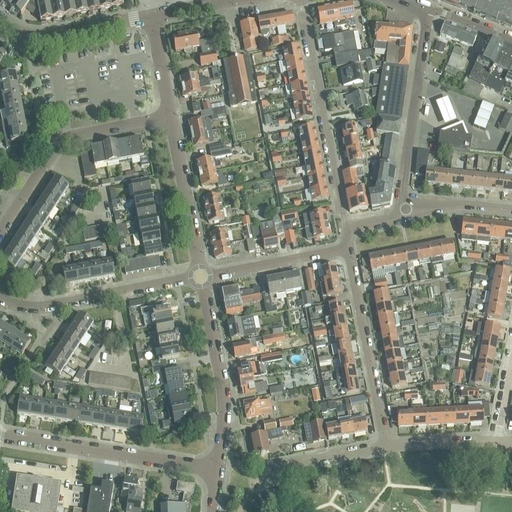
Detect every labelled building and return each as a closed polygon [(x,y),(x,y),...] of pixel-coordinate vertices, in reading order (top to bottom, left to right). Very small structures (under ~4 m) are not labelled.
[(11,9),(16,0),(2,0),(1,3),(2,3),(0,5),(0,7),(2,9),(5,5),(11,9)] [(25,9),(30,0),(16,0),(11,9),(12,10),(9,13),(12,15),(15,12),(21,16),(25,9)] [(52,20),(48,0),(36,3),(32,0),(30,0),(25,9),(34,15),(39,15),(40,22),(41,22),(42,26),(46,25),(45,22),(52,20)] [(64,18),(60,0),(50,0),(48,0),(52,20),(53,20),(54,24),(57,23),(57,19),(64,18)] [(76,16),(72,0),(60,0),(64,18),(65,18),(66,21),(69,21),(69,17),(76,16)] [(88,13),(85,0),(72,0),(76,16),(77,15),(78,19),(81,18),(80,15),(88,13)] [(99,11),(97,0),(85,0),(88,13),(89,13),(89,17),(93,16),(92,12),(99,11)] [(111,9),(109,0),(97,0),(99,11),(100,11),(101,15),(105,14),(104,10),(111,9)] [(123,6),(122,0),(109,0),(111,9),(112,8),(113,12),(116,12),(116,8),(123,6)] [(511,28),(511,0),(441,0),(443,1),(442,2),(458,8),(459,7),(486,19),(485,20),(502,28),(503,25),(511,28)] [(356,27),(352,4),(336,6),(335,5),(332,6),(331,7),(329,8),(328,7),(325,7),(325,9),(317,10),(320,26),(333,24),(334,29),(347,26),(347,28),(356,27)] [(268,31),(294,26),(292,15),(258,21),(260,32),(261,32),(261,35),(264,37),(267,36),(269,34),(268,31)] [(258,39),(254,22),(241,25),(246,52),(255,50),(254,40),(258,39)] [(477,36),(445,24),(440,36),(472,48),(477,36)] [(399,137),(407,79),(412,28),(389,26),(389,28),(377,27),(374,44),(375,44),(375,50),(387,52),(385,65),(383,65),(375,119),(378,119),(376,133),(386,135),(381,165),(379,165),(379,170),(372,169),(370,181),(377,182),(375,193),(368,194),(372,211),(379,209),(379,208),(390,206),(395,167),(394,167),(398,137),(399,137)] [(178,38),(173,39),(176,53),(184,51),(185,55),(186,56),(190,55),(192,53),(191,50),(201,48),(202,56),(199,57),(201,67),(212,65),(212,68),(218,67),(220,66),(219,62),(217,62),(216,58),(220,57),(216,39),(197,43),(196,35),(190,36),(190,33),(178,36),(178,38)] [(359,64),(353,34),(341,36),(345,54),(334,56),(336,68),(359,64)] [(337,50),(334,37),(334,36),(322,38),(325,52),(333,50),(337,50)] [(345,54),(341,36),(334,37),(337,50),(333,50),(334,56),(345,54)] [(280,46),(288,45),(287,37),(279,39),(280,46)] [(280,46),(279,39),(271,40),(272,47),(280,46)] [(468,81),(462,93),(478,100),(484,88),(500,95),(505,85),(511,87),(511,50),(487,40),(487,41),(477,61),(469,79),(468,81)] [(442,55),(445,46),(437,43),(434,52),(442,55)] [(301,58),(299,47),(278,51),(280,57),(284,56),(285,62),(301,58)] [(453,75),(463,52),(454,48),(452,54),(449,53),(444,67),(446,68),(444,72),(453,75)] [(373,61),(370,51),(364,52),(366,63),(373,61)] [(366,63),(364,52),(357,53),(359,64),(366,63)] [(256,103),(248,56),(247,56),(247,58),(238,59),(238,55),(232,56),(232,60),(224,61),(223,60),(229,93),(228,94),(230,108),(256,103)] [(303,71),(301,58),(285,62),(286,69),(282,70),(283,75),(287,74),(303,71)] [(376,72),(374,61),(373,61),(366,63),(368,74),(376,72)] [(362,83),(359,68),(340,71),(343,87),(362,83)] [(306,83),(304,71),(303,71),(287,74),(290,86),(306,83)] [(17,85),(17,83),(21,82),(20,77),(16,78),(15,74),(0,76),(0,87),(0,89),(17,85)] [(209,84),(208,79),(198,81),(196,76),(180,80),(182,89),(209,84)] [(200,95),(199,90),(210,88),(220,86),(220,82),(209,84),(182,89),(184,99),(200,95)] [(308,95),(306,83),(290,86),(292,98),(308,95)] [(19,96),(19,94),(23,93),(22,88),(18,89),(17,85),(0,89),(2,100),(19,96)] [(269,98),(267,91),(259,93),(260,100),(264,99),(269,98)] [(367,109),(364,94),(346,98),(348,107),(353,106),(355,112),(367,109)] [(311,107),(308,95),(292,98),(294,111),(311,107)] [(22,107),(21,104),(25,103),(25,99),(20,100),(19,96),(2,100),(4,111),(22,107)] [(345,107),(342,97),(335,99),(337,109),(345,107)] [(450,100),(436,106),(443,123),(446,131),(447,134),(461,129),(460,125),(457,117),(450,100)] [(494,107),(482,103),(473,127),(485,131),(494,107)] [(226,117),(225,108),(223,109),(223,104),(210,106),(210,104),(202,105),(203,113),(202,113),(203,119),(211,117),(211,120),(226,117)] [(200,113),(199,105),(192,106),(193,115),(200,113)] [(23,116),(28,115),(27,110),(22,111),(22,107),(4,111),(7,122),(24,118),(23,116)] [(313,119),(311,107),(294,111),(297,122),(313,119)] [(276,122),(275,114),(263,117),(265,126),(271,125),(272,128),(285,125),(284,120),(278,121),(278,122),(276,122)] [(511,136),(511,133),(511,118),(506,115),(499,130),(511,136)] [(26,129),(25,127),(30,126),(29,121),(24,122),(24,118),(7,122),(9,133),(26,129)] [(210,129),(209,123),(205,123),(204,121),(189,124),(191,136),(206,133),(206,130),(210,129)] [(469,153),(471,138),(467,137),(462,125),(460,125),(446,131),(441,133),(440,133),(437,148),(469,153)] [(357,138),(354,126),(341,129),(344,141),(357,138)] [(316,139),(314,127),(298,130),(300,142),(316,139)] [(27,146),(26,141),(28,141),(27,138),(32,137),(31,132),(27,133),(26,129),(9,133),(11,144),(12,144),(13,148),(16,148),(27,146)] [(378,139),(376,134),(373,134),(372,131),(366,132),(368,142),(374,141),(374,140),(378,139)] [(213,143),(212,136),(207,136),(206,133),(191,136),(194,149),(209,146),(208,143),(213,143)] [(359,147),(357,140),(357,138),(344,141),(346,154),(359,151),(363,150),(363,146),(359,147)] [(143,155),(141,146),(142,146),(141,144),(140,139),(128,142),(131,160),(139,159),(141,168),(149,166),(147,154),(143,155)] [(319,151),(316,139),(300,142),(303,154),(319,151)] [(131,160),(128,142),(115,144),(119,163),(131,160)] [(119,163),(115,144),(103,147),(106,165),(119,163)] [(106,165),(103,147),(91,149),(91,152),(93,159),(94,164),(95,167),(106,165)] [(231,156),(230,150),(229,150),(224,151),(210,154),(211,160),(213,159),(225,157),(231,156)] [(321,163),(319,151),(303,154),(305,166),(321,163)] [(367,210),(364,190),(359,191),(356,173),(364,172),(364,169),(372,167),(372,166),(379,165),(378,162),(367,164),(367,161),(365,162),(364,158),(361,158),(359,151),(346,154),(350,172),(343,173),(346,193),(349,212),(350,213),(367,210)] [(438,186),(439,173),(441,160),(437,160),(436,168),(433,168),(432,172),(426,171),(427,165),(431,165),(432,153),(429,152),(418,151),(416,176),(425,177),(424,185),(438,186)] [(93,159),(91,152),(80,155),(81,161),(93,159)] [(18,157),(15,155),(11,155),(9,159),(8,158),(5,162),(12,167),(19,158),(18,157)] [(220,168),(219,162),(213,164),(213,159),(211,160),(196,163),(199,175),(215,172),(214,169),(220,168)] [(324,176),(321,163),(305,166),(307,179),(324,176)] [(95,170),(95,167),(94,164),(82,167),(83,172),(95,170)] [(96,176),(95,170),(83,172),(84,179),(92,177),(96,176)] [(217,180),(222,179),(221,174),(216,175),(215,172),(199,175),(202,188),(218,185),(217,180)] [(477,190),(478,177),(479,172),(473,172),(473,176),(465,175),(464,189),(477,190)] [(503,193),(504,180),(505,173),(500,172),(500,179),(491,178),(490,192),(503,193)] [(451,187),(452,174),(439,173),(438,186),(451,187)] [(464,189),(465,175),(452,174),(451,187),(464,189)] [(326,188),(324,176),(307,179),(310,191),(326,188)] [(490,192),(491,178),(478,177),(477,190),(490,192)] [(62,199),(69,188),(55,179),(48,190),(62,199)] [(511,193),(511,180),(504,180),(503,193),(511,193)] [(150,195),(148,182),(143,183),(142,182),(140,183),(140,184),(131,185),(133,198),(150,195)] [(328,200),(326,188),(310,191),(311,197),(310,198),(309,198),(309,203),(312,202),(312,203),(328,200)] [(55,209),(62,199),(48,190),(41,200),(55,209)] [(152,207),(150,195),(133,198),(135,210),(152,207)] [(224,221),(221,210),(219,196),(203,200),(208,224),(224,221)] [(48,219),(55,209),(41,200),(35,210),(48,219)] [(79,210),(82,205),(77,201),(74,207),(79,210)] [(76,215),(79,210),(74,207),(70,212),(76,215)] [(155,219),(152,207),(135,210),(138,222),(155,219)] [(41,230),(48,220),(48,219),(35,210),(28,221),(41,230)] [(297,220),(295,212),(280,215),(282,223),(297,220)] [(327,225),(325,212),(303,217),(305,229),(312,228),(327,225)] [(65,231),(72,220),(64,215),(61,221),(63,222),(60,228),(65,231)] [(157,231),(155,219),(138,222),(140,235),(157,231)] [(284,235),(284,234),(281,220),(273,221),(274,230),(260,232),(264,250),(278,247),(276,236),(284,235)] [(35,240),(41,230),(28,221),(21,231),(35,240)] [(476,238),(477,223),(463,222),(461,237),(476,238)] [(490,240),(491,225),(477,223),(476,238),(490,240)] [(114,237),(112,225),(105,226),(107,238),(114,237)] [(330,237),(327,225),(312,228),(314,240),(330,237)] [(503,241),(505,226),(491,225),(490,240),(503,241)] [(107,238),(105,226),(99,227),(101,239),(107,238)] [(511,241),(511,226),(505,226),(503,241),(511,241)] [(62,236),(65,231),(60,228),(57,232),(62,236)] [(260,241),(258,228),(251,229),(253,240),(253,242),(260,241)] [(96,240),(94,229),(88,230),(90,242),(96,240)] [(90,242),(88,230),(82,231),(84,243),(90,242)] [(231,257),(228,244),(226,233),(225,233),(225,230),(222,231),(221,232),(221,234),(210,236),(215,260),(231,257)] [(28,251),(35,240),(21,231),(14,242),(28,251)] [(160,244),(157,231),(140,235),(142,242),(138,242),(139,248),(160,244)] [(296,244),(293,231),(284,234),(284,235),(287,246),(296,244)] [(255,252),(253,242),(253,240),(246,241),(248,254),(255,252)] [(21,261),(28,251),(14,242),(7,252),(21,261)] [(454,256),(451,242),(440,244),(442,258),(454,256)] [(52,251),(55,246),(50,243),(47,248),(52,251)] [(162,256),(160,244),(139,248),(143,247),(145,259),(158,257),(162,256)] [(442,258),(440,244),(428,247),(430,260),(442,258)] [(430,260),(428,247),(416,249),(419,263),(420,266),(431,264),(430,261),(430,260)] [(45,262),(52,251),(47,248),(43,253),(43,252),(39,258),(45,262)] [(419,263),(416,249),(404,251),(407,268),(408,270),(413,269),(412,264),(419,263)] [(407,268),(404,251),(392,253),(395,267),(396,270),(407,268)] [(21,261),(7,252),(0,263),(14,272),(21,261)] [(395,267),(392,253),(380,256),(383,270),(395,267)] [(383,270),(380,256),(368,258),(371,272),(383,270)] [(148,271),(146,259),(152,258),(154,270),(161,268),(158,257),(145,259),(141,259),(143,272),(148,271)] [(154,270),(152,258),(146,259),(148,271),(154,270)] [(143,272),(141,259),(135,261),(138,273),(143,272)] [(115,278),(111,261),(99,264),(102,281),(115,278)] [(138,273),(135,261),(129,262),(132,274),(138,273)] [(132,274),(129,262),(123,263),(125,275),(132,274)] [(38,272),(41,267),(36,264),(33,269),(38,272)] [(78,286),(75,269),(74,264),(69,265),(69,266),(61,268),(65,288),(78,286)] [(102,281),(99,264),(87,266),(90,283),(102,281)] [(90,283),(87,266),(75,269),(78,286),(90,283)] [(470,272),(470,267),(462,266),(461,271),(462,271),(462,275),(467,274),(467,271),(470,272)] [(338,282),(335,267),(321,270),(324,284),(338,282)] [(35,277),(38,272),(33,269),(30,274),(35,277)] [(314,286),(311,270),(305,271),(308,287),(314,286)] [(507,285),(510,272),(496,270),(494,282),(507,285)] [(301,291),(298,275),(282,278),(285,294),(301,291)] [(285,294),(282,278),(266,281),(269,297),(285,294)] [(385,289),(384,284),(384,283),(378,284),(377,278),(372,279),(375,291),(385,289)] [(340,295),(338,282),(324,284),(326,297),(322,298),(323,304),(336,301),(335,297),(340,295)] [(505,297),(507,285),(494,282),(491,294),(505,297)] [(260,296),(258,286),(252,287),(253,291),(238,293),(237,286),(221,289),(224,303),(254,297),(260,296)] [(389,304),(387,292),(373,295),(376,307),(389,304)] [(311,306),(308,294),(301,296),(304,308),(311,306)] [(451,307),(449,294),(441,296),(443,309),(451,307)] [(483,302),(482,304),(489,305),(489,306),(503,308),(505,297),(491,294),(490,303),(483,302)] [(242,313),(241,306),(247,305),(261,302),(260,296),(254,297),(224,303),(226,316),(242,313)] [(272,314),(270,300),(263,301),(266,315),(272,314)] [(342,303),(321,307),(322,312),(329,311),(331,319),(345,317),(342,303)] [(394,303),(389,304),(376,307),(378,319),(392,316),(396,315),(394,303)] [(503,308),(489,306),(487,318),(501,320),(503,308)] [(171,323),(168,311),(156,313),(155,307),(140,310),(142,317),(153,314),(155,326),(171,323)] [(86,335),(93,325),(80,316),(73,326),(86,335)] [(394,328),(392,316),(378,319),(380,330),(394,328)] [(347,329),(345,318),(345,317),(331,319),(333,332),(347,329)] [(245,319),(227,323),(231,341),(249,337),(256,336),(252,318),(245,319)] [(173,335),(171,323),(155,326),(156,333),(149,334),(150,339),(157,338),(173,335)] [(0,343),(0,344),(9,330),(0,324),(0,343)] [(497,340),(499,328),(486,326),(480,324),(478,331),(476,331),(476,334),(476,336),(478,337),(497,340)] [(79,346),(86,335),(73,326),(66,337),(79,346)] [(281,327),(271,328),(273,336),(283,334),(281,327)] [(396,340),(394,328),(380,330),(383,342),(396,340)] [(349,342),(347,331),(347,329),(333,332),(328,333),(329,338),(334,337),(336,345),(349,342)] [(11,351),(20,337),(9,330),(0,344),(11,351)] [(107,341),(111,335),(105,332),(102,337),(107,341)] [(249,344),(232,347),(234,359),(251,355),(250,350),(256,349),(255,344),(264,343),(265,348),(272,347),(275,346),(274,344),(285,342),(283,334),(273,336),(270,337),(259,339),(260,339),(254,340),(248,342),(249,344)] [(175,347),(173,335),(157,338),(160,350),(175,347)] [(21,358),(30,344),(20,337),(11,351),(21,358)] [(72,356),(79,346),(66,337),(59,347),(72,356)] [(495,352),(497,340),(478,337),(476,349),(495,352)] [(398,351),(396,340),(383,342),(385,354),(398,351)] [(352,355),(349,343),(349,342),(336,345),(338,357),(352,355)] [(65,367),(72,356),(59,347),(52,358),(65,367)] [(178,359),(175,347),(160,350),(162,361),(151,363),(152,370),(166,367),(165,361),(178,359)] [(97,356),(100,351),(95,348),(91,353),(97,356)] [(493,364),(495,352),(476,349),(474,360),(479,361),(493,364)] [(401,363),(398,351),(385,354),(387,366),(401,363)] [(93,361),(97,356),(91,353),(88,358),(93,361)] [(282,361),(280,353),(258,357),(259,364),(282,361)] [(354,368),(352,356),(352,355),(338,357),(341,370),(354,368)] [(58,377),(65,367),(52,358),(45,368),(58,377)] [(490,376),(493,364),(479,361),(476,373),(490,376)] [(240,372),(237,373),(239,381),(253,379),(266,376),(264,364),(258,365),(258,363),(250,365),(250,363),(239,365),(240,372)] [(403,375),(401,363),(387,366),(389,378),(403,375)] [(10,375),(13,370),(8,366),(4,372),(10,375)] [(183,384),(180,370),(168,373),(166,367),(152,370),(154,376),(164,374),(167,387),(183,384)] [(357,381),(354,368),(341,370),(336,371),(337,376),(335,376),(337,384),(343,383),(357,381)] [(83,377),(86,372),(81,369),(78,374),(83,377)] [(461,385),(464,372),(456,371),(454,383),(454,384),(461,385)] [(488,388),(490,376),(476,373),(474,385),(488,388)] [(80,382),(83,377),(78,374),(74,379),(80,382)] [(405,387),(403,375),(389,378),(392,390),(405,387)] [(45,382),(38,378),(35,383),(42,387),(45,382)] [(253,379),(239,381),(240,390),(244,389),(245,396),(255,394),(255,393),(264,392),(267,391),(266,383),(254,385),(253,379)] [(359,394),(357,381),(343,383),(345,396),(359,394)] [(185,398),(183,384),(167,387),(170,401),(185,398)] [(284,393),(283,387),(269,389),(270,396),(283,394),(284,393)] [(468,397),(467,391),(461,391),(461,388),(453,387),(453,390),(460,392),(461,398),(468,397)] [(313,403),(320,402),(318,390),(311,391),(313,403)] [(482,399),(483,392),(474,390),(467,391),(468,397),(474,397),(482,399)] [(283,394),(270,396),(270,398),(273,397),(274,402),(284,400),(283,394)] [(188,411),(185,398),(170,401),(172,414),(188,411)] [(29,418),(32,401),(19,399),(16,416),(29,418)] [(270,415),(267,401),(259,403),(258,400),(243,403),(246,420),(270,415)] [(41,420),(44,403),(32,401),(29,418),(41,420)] [(53,422),(56,405),(44,403),(41,420),(53,422)] [(66,424),(69,407),(56,405),(53,422),(66,424)] [(78,426),(81,409),(78,408),(70,407),(69,407),(66,424),(78,426)] [(412,428),(411,408),(412,413),(397,414),(397,423),(398,429),(412,428)] [(426,427),(425,412),(416,413),(416,408),(411,408),(412,428),(426,427)] [(90,427),(93,411),(81,409),(78,426),(90,427)] [(483,418),(482,409),(468,410),(469,425),(483,424),(483,418)] [(469,425),(468,410),(454,411),(455,426),(469,425)] [(103,429),(106,413),(93,411),(90,427),(103,429)] [(191,425),(188,411),(172,414),(173,421),(162,423),(164,430),(191,425)] [(455,426),(454,411),(439,412),(440,426),(455,426)] [(351,423),(349,413),(347,413),(347,412),(344,413),(347,424),(338,425),(341,438),(354,436),(351,423)] [(440,426),(439,412),(425,412),(426,427),(440,426)] [(115,431),(118,415),(106,413),(103,429),(115,431)] [(127,433),(130,417),(118,415),(115,431),(127,433)] [(140,435),(142,418),(130,417),(127,433),(140,435)] [(293,427),(291,420),(278,422),(279,429),(293,427)] [(367,434),(364,420),(351,423),(354,436),(367,434)] [(276,430),(274,421),(263,423),(265,433),(281,430),(276,430)] [(326,441),(322,422),(310,424),(314,443),(326,441)] [(341,438),(338,425),(326,428),(328,441),(341,438)] [(269,454),(267,442),(283,439),(281,430),(265,433),(265,434),(249,437),(254,457),(269,454)] [(56,511),(61,485),(52,484),(53,482),(46,480),(45,482),(16,478),(11,511),(56,511)] [(139,511),(142,496),(141,496),(141,494),(136,493),(137,481),(124,479),(120,500),(127,501),(125,511),(139,511)] [(189,511),(194,487),(177,484),(176,493),(184,494),(182,507),(166,508),(166,507),(160,507),(160,511),(189,511)] [(108,511),(112,487),(101,485),(100,487),(94,492),(90,491),(87,511),(108,511)]
